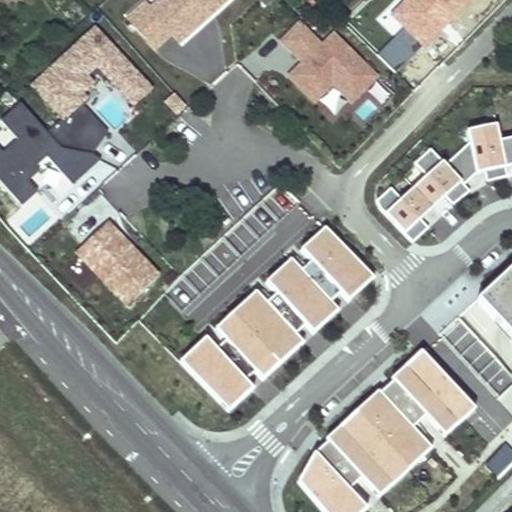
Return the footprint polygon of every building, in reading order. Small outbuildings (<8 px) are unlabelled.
[(223,0),(156,0),(128,26),(157,59),(223,0)] [(469,0),(408,0),(395,13),(407,26),(379,54),(398,72),(469,0)] [(320,45),(296,22),(280,38),(302,60),(285,77),(335,125),(363,96),(378,111),(393,95),(331,34),(320,45)] [(158,92),(94,26),(31,87),(61,118),(101,79),(135,114),(158,92)] [(51,133),(24,100),(1,119),(23,144),(1,162),(0,161),(0,183),(21,208),(50,183),(37,168),(49,158),(71,184),(101,158),(91,146),(111,130),(87,102),(51,133)] [(511,140),(498,145),(493,128),(462,133),(465,148),(445,165),(438,162),(382,214),(402,238),(454,187),(472,176),(500,170),(511,168),(511,140)] [(159,273),(106,216),(72,249),(124,305),(159,273)] [(365,271),(326,228),(300,252),(340,294),(365,271)] [(330,303),(290,260),(265,284),(304,326),(330,303)] [(511,261),(318,444),(291,487),(313,511),(360,511),(346,496),(357,486),(380,511),(420,511),(479,461),(497,481),(511,467),(511,452),(501,439),(511,429),(511,261)] [(295,335),(255,293),(215,330),(254,372),(295,335)] [(244,382),(205,339),(179,362),(219,405),(244,382)]
